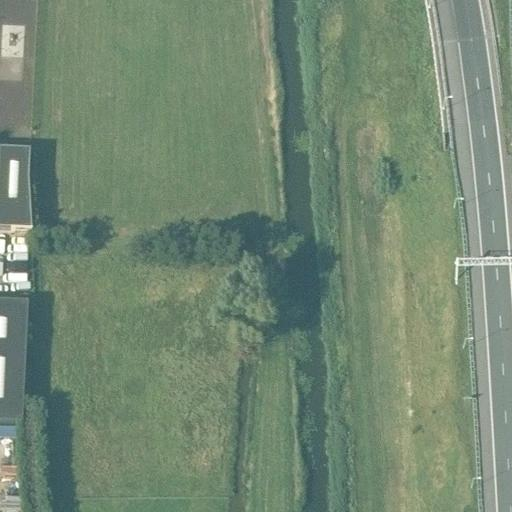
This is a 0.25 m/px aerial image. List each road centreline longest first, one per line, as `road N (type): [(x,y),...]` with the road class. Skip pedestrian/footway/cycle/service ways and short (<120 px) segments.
road 1 (motorway): [(462,0),(500,309),(511,511)]
road 2 (track): [(362,511),(338,133),(354,0)]
